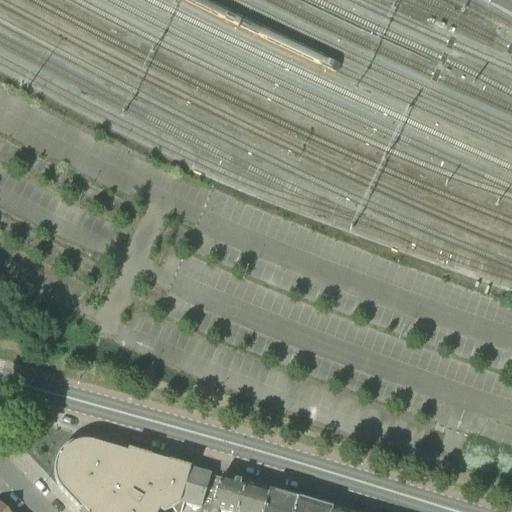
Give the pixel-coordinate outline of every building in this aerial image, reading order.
[(158,511),(159,511),(161,511),(166,511),(172,508),(174,511),(181,511),(183,504),(201,509),(211,476),(190,470),(190,469),(169,462),(169,461),(163,458),(157,457),(151,456),(150,457),(128,451),(126,457),(117,454),(119,448),(94,441),(90,440),(85,440),(80,440),(73,442),(70,443),(67,445),(65,447),(61,451),(59,454),(56,459),(55,463),(54,467),(54,471),(54,475),(55,479),(56,482),(58,486),(60,489),(80,511),(85,509),(87,511),(158,511)] [(211,476),(201,509),(199,511),(236,511),(243,484),(221,478),(220,479),(211,476)] [(243,484),(236,511),(262,511),(269,492),(243,484)] [(292,511),(296,500),(269,492),(262,511),(292,511)] [(330,511),(331,510),(296,500),(292,511),(330,511)]
